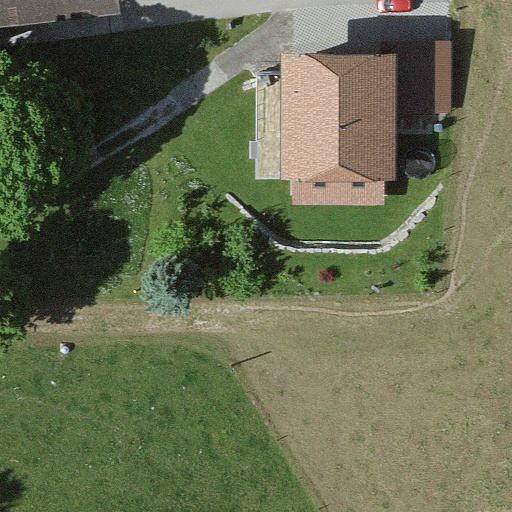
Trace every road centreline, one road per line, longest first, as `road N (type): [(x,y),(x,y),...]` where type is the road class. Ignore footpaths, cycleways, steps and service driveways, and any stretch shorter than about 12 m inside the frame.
road 1 (track): [(0,323),(224,324),(300,381)]
road 2 (residential): [(214,0),(0,32)]
